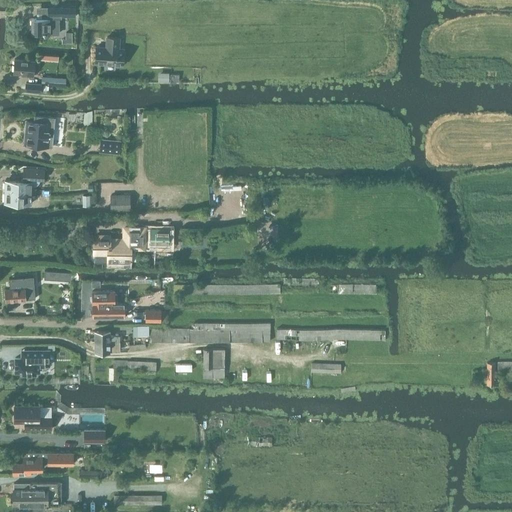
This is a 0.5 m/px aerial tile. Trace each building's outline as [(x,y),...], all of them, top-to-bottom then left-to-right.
[(61,16),(75,17),(75,7),(48,7),(48,16),(49,16),(49,18),(32,18),(32,33),(50,34),(50,24),(58,24),(58,19),(61,19),(61,16)] [(106,47),(95,47),(94,63),(123,65),(124,49),(118,48),(119,38),(107,37),(106,47)] [(33,77),(35,60),(15,59),(14,73),(22,73),(26,75),(26,76),(33,77)] [(171,72),(159,72),(159,81),(171,81),(171,74),(171,72)] [(65,85),(66,78),(42,77),(42,82),(49,82),(49,85),(65,85)] [(41,92),(41,84),(26,83),(25,91),(41,92)] [(144,133),(144,108),(131,108),(132,133),(144,133)] [(52,146),(54,124),(55,124),(55,118),(34,116),(34,122),(27,121),(26,130),(29,130),(27,144),(52,146)] [(119,153),(120,141),(101,139),(99,151),(119,153)] [(31,204),(31,198),(36,198),(36,195),(31,194),(32,186),(34,186),(36,185),(39,183),(40,181),(40,179),(43,179),(44,169),(24,168),(23,182),(5,181),(4,202),(31,204)] [(111,210),(130,210),(129,195),(111,195),(111,210)] [(264,221),(274,220),(273,209),(263,209),(264,221)] [(169,244),(169,228),(124,228),(124,240),(109,239),(109,236),(94,236),(94,250),(99,250),(99,254),(108,254),(108,262),(130,262),(130,244),(144,244),(144,235),(150,235),(150,244),(169,244)] [(70,281),(71,271),(44,269),(44,280),(70,281)] [(376,292),(376,284),(174,284),(174,292),(376,292)] [(7,301),(30,299),(35,298),(34,285),(24,286),(24,288),(6,289),(7,301)] [(92,303),(96,303),(115,303),(114,291),(92,291),(92,303)] [(97,315),(119,315),(119,303),(115,303),(96,303),(97,315)] [(189,323),(189,328),(149,328),(149,341),(230,341),(270,341),(270,322),(189,323)] [(276,339),(347,339),(385,340),(385,329),(276,328),(276,339)] [(95,341),(120,341),(120,335),(110,335),(110,331),(95,331),(95,341)] [(120,347),(120,341),(95,341),(95,352),(118,351),(118,347),(120,347)] [(224,380),(224,377),(224,369),(224,367),(225,348),(203,348),(203,367),(203,377),(212,377),(212,383),(219,383),(219,380),(224,380)] [(43,367),(49,367),(49,351),(28,351),(28,359),(19,359),(19,373),(26,373),(26,376),(40,376),(40,373),(43,373),(43,367)] [(113,368),(127,368),(151,369),(151,374),(156,374),(156,369),(156,370),(156,362),(127,360),(113,360),(113,368)] [(511,369),(511,361),(497,361),(497,369),(511,369)] [(341,376),(341,365),(341,363),(311,362),(311,375),(341,376)] [(487,362),(487,365),(486,384),(495,384),(495,362),(487,362)] [(24,423),(24,429),(51,429),(52,416),(39,416),(39,405),(13,405),(13,423),(24,423)] [(106,428),(86,428),(86,440),(106,440),(106,428)] [(272,446),(272,437),(247,437),(247,445),(272,446)] [(42,468),(42,461),(46,462),(48,463),(60,463),(61,465),(63,465),(64,463),(73,463),(73,452),(24,452),(24,463),(13,463),(13,474),(30,474),(30,469),(42,468)] [(150,475),(162,476),(162,462),(151,461),(150,475)] [(62,504),(62,481),(30,481),(30,484),(14,484),(14,488),(13,488),(14,504),(14,510),(31,510),(31,511),(37,511),(37,510),(46,510),(46,504),(62,504)] [(162,495),(113,496),(113,504),(161,504),(162,495)]
